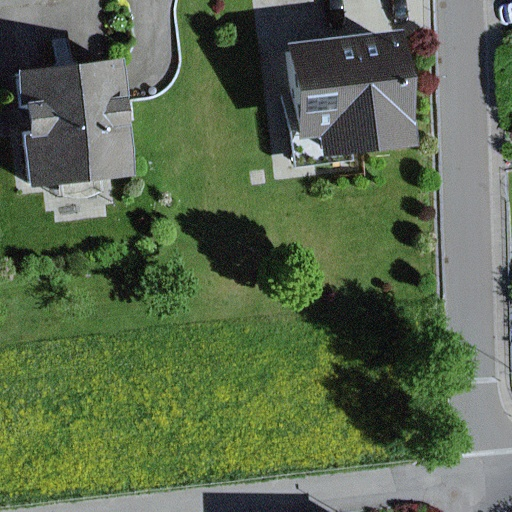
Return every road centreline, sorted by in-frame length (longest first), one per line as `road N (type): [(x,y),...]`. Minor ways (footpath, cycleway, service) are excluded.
road 1 (residential): [(481,483),(461,0)]
road 2 (residential): [(191,511),(481,483)]
